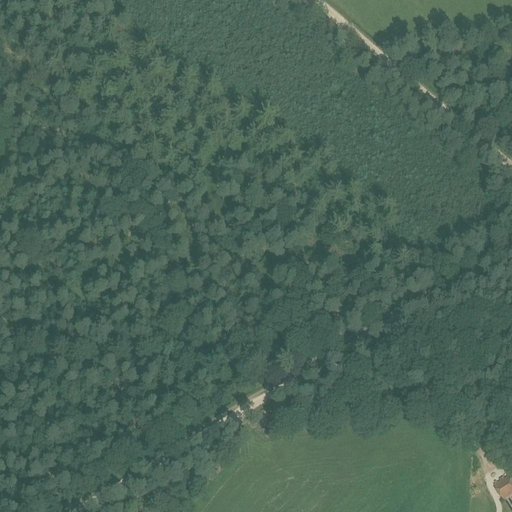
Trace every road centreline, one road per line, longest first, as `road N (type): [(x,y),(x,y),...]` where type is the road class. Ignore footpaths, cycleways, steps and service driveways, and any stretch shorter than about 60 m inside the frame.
road 1 (track): [(74,511),(511,249)]
road 2 (track): [(0,321),(148,357),(254,366)]
road 3 (track): [(511,167),(314,0)]
